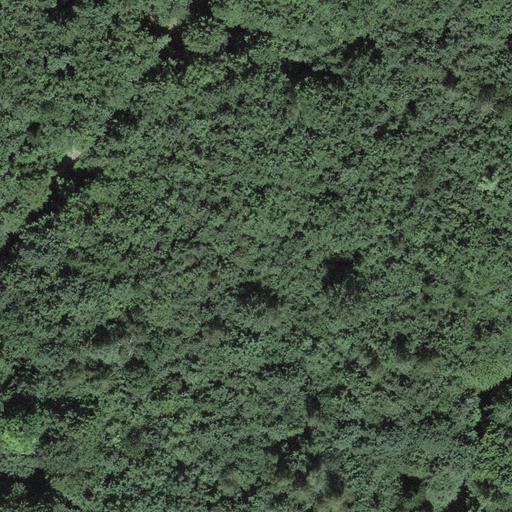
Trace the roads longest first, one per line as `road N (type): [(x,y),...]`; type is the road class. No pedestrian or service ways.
road 1 (track): [(204,0),(0,247)]
road 2 (track): [(511,337),(453,511)]
road 3 (track): [(125,511),(0,450)]
